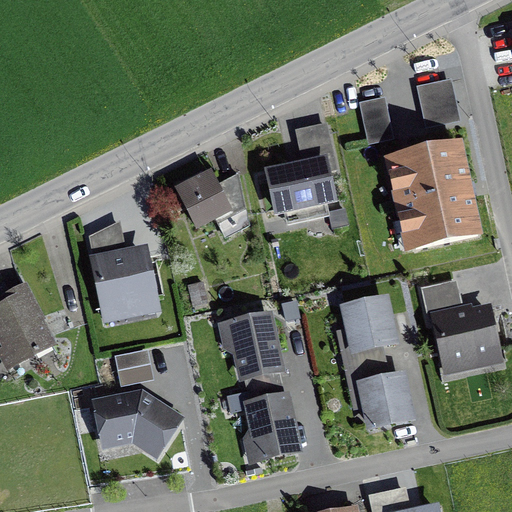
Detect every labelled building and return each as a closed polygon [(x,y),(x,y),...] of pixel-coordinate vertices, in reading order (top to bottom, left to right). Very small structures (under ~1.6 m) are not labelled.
[(442,84),(419,89),(429,130),(452,125),(442,84)] [(382,100),(359,104),(366,145),(389,141),(382,100)] [(458,146),(397,158),(414,245),(476,232),(458,146)] [(332,157),(267,170),(276,213),(332,201),(327,174),(335,173),(332,157)] [(209,175),(177,191),(195,229),(215,220),(224,234),(246,220),(236,178),(217,187),(209,175)] [(119,225),(91,239),(105,314),(153,305),(144,257),(127,260),(119,225)] [(457,283),(423,289),(424,296),(428,320),(437,319),(445,369),(498,360),(489,305),(462,309),(457,283)] [(26,290),(0,304),(0,342),(13,366),(49,345),(34,320),(41,316),(26,290)] [(385,300),(346,308),(354,350),(393,342),(385,300)] [(269,316),(231,324),(241,378),(280,371),(269,316)] [(145,351),(115,355),(119,384),(149,380),(145,351)] [(401,377),(362,385),(371,427),(410,419),(401,377)] [(139,397),(97,405),(106,449),(147,441),(158,449),(176,422),(139,397)] [(286,398),(251,405),(261,458),(297,451),(286,398)]
